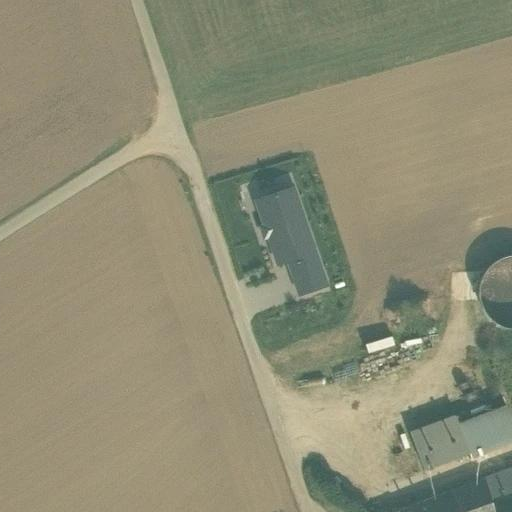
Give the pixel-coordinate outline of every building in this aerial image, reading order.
[(278,265),(288,262),(312,253),(291,190),(256,201),(278,265)] [(324,287),(312,253),(288,262),(299,296),(324,287)] [(491,322),(503,328),(511,329),(511,256),(511,257),(497,261),(486,270),(479,283),(478,297),(482,311),(491,322)] [(467,421),(456,425),(467,454),(469,457),(511,440),(511,424),(505,406),(467,421)] [(464,413),(453,417),(456,425),(467,421),(464,413)] [(453,417),(409,434),(423,471),(467,454),(456,425),(453,417)] [(511,511),(511,480),(508,469),(482,479),(483,480),(484,480),(493,511),(511,511)] [(483,480),(397,511),(493,511),(484,480),(483,480)]
